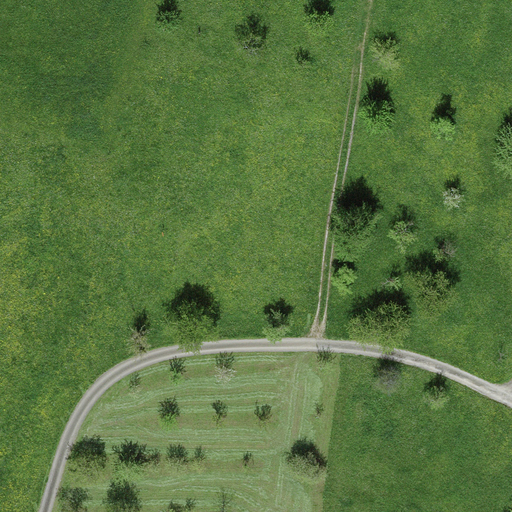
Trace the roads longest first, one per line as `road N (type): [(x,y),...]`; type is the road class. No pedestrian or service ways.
road 1 (track): [(42,511),(95,385),(162,351),(289,344),(380,351),(511,398)]
road 2 (track): [(307,345),(320,319),(370,0)]
